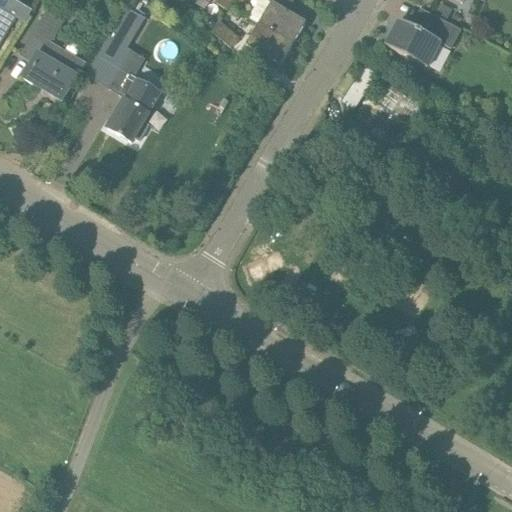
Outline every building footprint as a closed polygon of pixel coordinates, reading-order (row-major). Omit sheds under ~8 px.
[(218,0),(216,5),(227,11),(233,1),(233,0),(218,0)] [(259,25),(293,47),(306,25),(288,14),(295,3),(289,0),(265,0),(265,1),(271,5),(264,17),(258,14),(254,22),(259,25)] [(0,47),(17,19),(1,10),(0,12),(0,47)] [(399,22),(385,48),(428,71),(441,45),(451,51),(461,32),(423,12),(414,29),(399,22)] [(64,23),(47,13),(21,57),(32,64),(23,80),(62,104),(86,65),(51,44),(64,23)] [(231,51),(239,40),(219,23),(210,34),(231,51)] [(293,47),(259,25),(246,47),(281,68),(293,47)] [(145,61),(131,53),(109,91),(126,100),(108,131),(132,145),(161,95),(134,80),(145,61)] [(359,65),(340,98),(358,109),(378,76),(359,65)]
